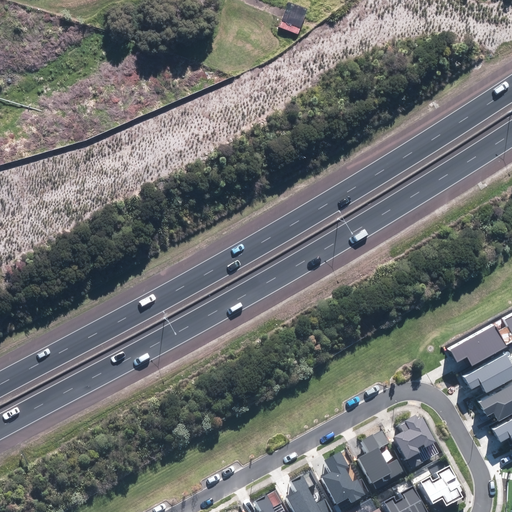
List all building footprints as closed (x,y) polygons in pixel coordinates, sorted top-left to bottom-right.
[(305,12),(284,5),(276,29),(297,36),(305,12)] [(511,305),(511,304),(449,337),(463,362),(511,336),(511,305)] [(511,359),(506,349),(468,374),(477,388),(484,384),(487,388),(511,371),(511,359)] [(444,363),(437,368),(448,383),(455,378),(444,363)] [(511,380),(481,398),(488,411),(494,408),(498,414),(511,406),(511,380)] [(511,412),(491,423),(502,444),(511,439),(511,440),(511,412)] [(394,436),(411,469),(423,463),(418,453),(420,452),(418,447),(423,444),(425,447),(436,442),(424,416),(419,419),(417,415),(400,424),(404,432),(394,436)] [(377,488),(404,473),(397,459),(387,465),(379,448),(389,443),(382,430),(362,441),(369,452),(358,458),(371,482),(373,482),(377,488)] [(361,498),(360,496),(369,492),(362,479),(359,481),(358,479),(353,482),(346,469),(349,468),(340,451),(325,459),(332,472),(322,477),(336,504),(348,497),(352,503),(361,498)] [(420,482),(433,504),(442,498),(447,507),(463,497),(461,492),(463,491),(460,487),(462,486),(450,466),(437,474),(439,478),(433,481),(430,476),(420,482)] [(332,511),(325,499),(317,504),(308,488),(317,482),(310,471),(292,481),(297,491),(286,497),(294,511),(332,511)] [(384,502),(390,511),(428,511),(413,485),(399,493),(402,498),(397,501),(394,496),(384,502)] [(276,511),(274,507),(282,503),(275,490),(256,501),(261,510),(258,511),(276,511)]
